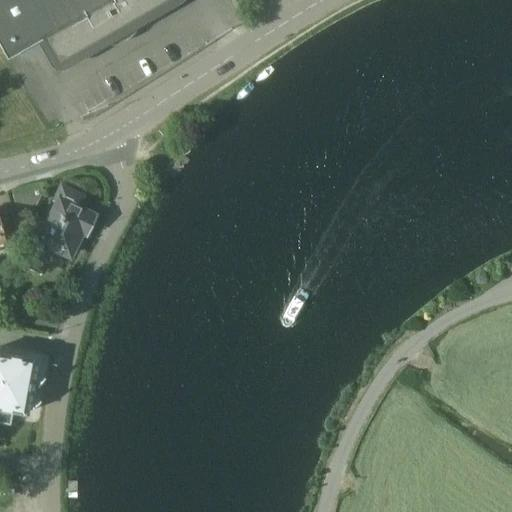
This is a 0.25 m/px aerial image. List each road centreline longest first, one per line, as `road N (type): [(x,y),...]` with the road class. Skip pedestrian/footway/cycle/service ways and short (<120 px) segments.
road 1 (residential): [(53,511),(51,475),(83,301),(127,201),(107,137)]
road 2 (unclassified): [(325,511),(350,438),(402,351),(487,301),(511,296)]
road 3 (tertiary): [(107,137),(329,0)]
road 4 (unknown): [(62,154),(51,117),(57,97),(191,17)]
